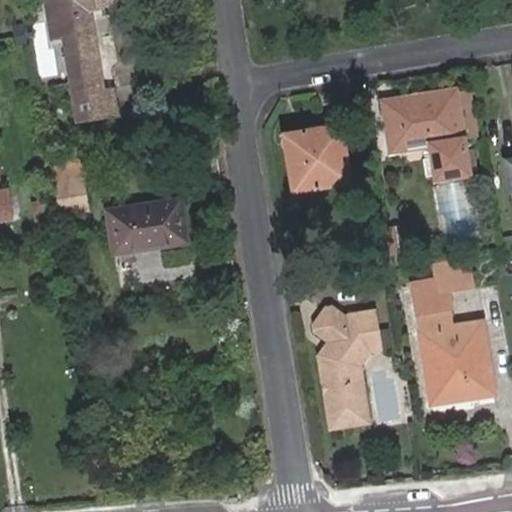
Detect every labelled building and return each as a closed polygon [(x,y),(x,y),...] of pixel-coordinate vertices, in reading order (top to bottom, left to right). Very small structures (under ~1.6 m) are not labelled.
[(63,34),(77,122),(118,116),(113,87),(105,88),(92,8),(138,0),(44,0),(51,36),(63,34)] [(468,86),(455,89),(462,134),(475,132),(468,86)] [(462,134),(455,89),(383,100),(391,152),(429,147),(435,185),(452,182),(451,178),(469,175),(465,149),(462,134)] [(334,166),(348,165),(342,124),(283,133),(292,192),(338,185),(334,166)] [(473,147),(465,149),(469,175),(478,174),(473,147)] [(351,183),(348,165),(334,166),(338,185),(351,183)] [(82,179),(53,183),(58,214),(87,209),(82,179)] [(0,219),(11,218),(7,190),(0,190),(0,219)] [(105,210),(112,253),(188,241),(181,199),(105,210)] [(33,202),(38,234),(51,232),(46,200),(33,202)] [(387,228),(394,268),(411,265),(405,225),(387,228)] [(411,282),(431,404),(495,393),(483,320),(451,325),(449,308),(453,308),(450,290),(473,286),(469,259),(434,264),(436,278),(411,282)] [(330,431),(370,424),(361,367),(371,353),(367,334),(379,332),(375,311),(348,312),(346,318),(331,307),(326,308),(312,326),(314,333),(327,342),(332,345),(325,355),(318,356),(322,384),(325,384),(327,394),(324,394),(330,431)] [(382,351),(379,332),(367,334),(371,353),(382,351)] [(327,342),(318,356),(325,355),(332,345),(327,342)]
